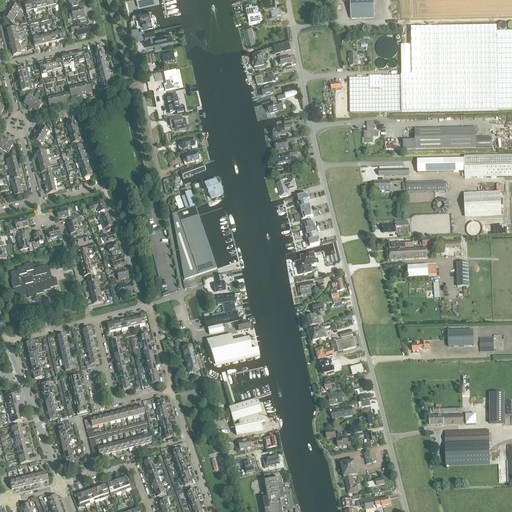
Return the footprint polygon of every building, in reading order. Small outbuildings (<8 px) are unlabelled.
[(47,7),(48,10),(53,9),(50,0),(45,0),(47,7)] [(50,0),(53,9),(55,9),(55,8),(56,7),(58,6),(58,4),(56,0),(50,0)] [(246,3),(248,12),(258,10),(256,0),(253,0),(253,2),(246,3)] [(350,0),(351,19),(374,18),(373,0),(350,0)] [(37,13),(43,12),(40,1),(38,1),(35,1),(37,10),(37,13)] [(30,15),(32,14),(29,3),(28,4),(27,3),(24,4),(26,14),(29,13),(30,14),(30,15)] [(11,4),(8,9),(17,14),(20,10),(21,8),(20,4),(16,5),(15,7),(11,4)] [(280,6),(276,6),(268,8),(269,8),(270,8),(272,16),(267,17),(268,20),(267,21),(268,24),(272,23),(271,20),(282,18),(280,6)] [(73,20),(84,18),(82,9),(80,10),(79,7),(71,9),(73,20)] [(6,12),(6,14),(14,19),(17,14),(8,9),(8,10),(5,9),(4,11),(6,12)] [(260,9),(258,10),(248,12),(250,23),(260,21),(260,19),(262,18),(260,9)] [(132,29),(131,30),(132,34),(133,34),(144,32),(143,30),(147,29),(147,26),(152,24),(150,13),(140,15),(138,15),(141,30),(138,31),(138,28),(132,29)] [(12,24),(14,19),(6,14),(3,18),(12,24)] [(76,32),(77,37),(88,34),(86,26),(78,27),(78,25),(70,27),(72,33),(76,32)] [(247,44),(256,42),(252,26),(243,28),(247,44)] [(7,30),(8,35),(16,33),(15,30),(18,30),(20,29),(20,27),(17,27),(7,30)] [(411,28),(411,46),(412,75),(402,76),(368,76),(369,78),(349,78),(350,113),(498,111),(511,110),(511,31),(497,32),(497,27),(411,28)] [(152,31),(144,32),(145,37),(145,39),(144,39),(145,42),(145,46),(146,45),(147,49),(154,47),(155,50),(161,49),(161,46),(174,43),(173,41),(172,36),(172,35),(172,34),(155,37),(155,35),(154,30),(152,31)] [(23,39),(22,37),(9,40),(10,46),(18,44),(18,41),(20,40),(23,39)] [(274,46),(276,54),(291,50),(288,42),(274,46)] [(402,76),(412,75),(411,46),(401,46),(402,76)] [(25,50),(25,48),(22,49),(12,51),(13,56),(21,54),(20,51),(23,51),(25,50)] [(94,50),(96,58),(105,56),(103,48),(94,50)] [(253,63),(263,61),(264,60),(263,55),(266,55),(265,50),(254,54),(253,54),(253,55),(253,56),(253,58),(252,58),(253,63)] [(164,62),(176,60),(174,51),(162,53),(164,62)] [(350,66),(358,66),(357,54),(349,55),(350,66)] [(291,64),(292,64),(291,57),(280,59),(282,66),(286,65),(286,68),(292,67),(291,64)] [(54,59),(55,62),(57,71),(63,70),(60,58),(54,59)] [(47,73),(52,72),(49,61),(44,62),(47,73)] [(264,65),(263,61),(253,63),(254,68),(255,68),(255,70),(256,71),(267,69),(266,65),(264,65)] [(41,75),(47,73),(44,62),(38,63),(41,75)] [(176,70),(164,73),(165,80),(166,80),(167,84),(164,85),(165,91),(175,89),(174,84),(178,83),(176,70)] [(263,84),(275,82),(273,74),(267,75),(268,79),(263,80),(262,76),(255,77),(257,86),(264,84),(263,84)] [(113,89),(111,82),(100,84),(101,90),(109,88),(109,90),(113,89)] [(263,96),(273,93),(271,86),(261,89),(263,96)] [(169,97),(167,97),(169,105),(178,103),(176,95),(175,91),(168,93),(169,97)] [(29,95),(24,104),(28,107),(34,98),(29,95)] [(32,109),(33,110),(38,101),(34,98),(28,107),(29,107),(28,110),(28,111),(29,111),(30,111),(32,109)] [(44,104),(38,101),(33,110),(37,112),(40,109),(41,109),(45,108),(44,104)] [(268,114),(283,110),(281,102),(266,106),(266,108),(267,112),(268,114)] [(178,103),(169,105),(171,114),(175,113),(175,115),(178,114),(184,113),(183,107),(179,108),(178,103)] [(319,113),(323,112),(323,111),(322,104),(316,105),(316,106),(313,107),(314,113),(319,112),(319,113)] [(175,131),(187,129),(185,119),(182,120),(181,117),(169,120),(170,127),(174,126),(175,131)] [(284,129),(292,128),(290,119),(284,121),(285,125),(282,126),(282,127),(272,129),(274,137),(286,135),(284,129)] [(372,137),(378,137),(378,132),(374,132),(374,122),(367,123),(367,130),(367,134),(364,134),(365,143),(372,143),(372,137)] [(41,127),(38,132),(47,137),(51,131),(49,127),(45,128),(45,129),(41,127)] [(404,149),(416,149),(476,147),(492,147),(492,138),(476,138),(475,128),(415,129),(415,138),(414,138),(413,139),(413,141),(403,141),(404,149)] [(36,135),(35,136),(44,142),(47,137),(38,132),(37,133),(35,132),(34,133),(34,134),(36,135)] [(41,146),(44,142),(35,136),(33,141),(41,146)] [(74,144),(81,142),(80,137),(71,139),(67,140),(69,147),(75,146),(74,144)] [(287,143),(295,141),(294,137),(284,139),(284,141),(275,143),(277,151),(288,149),(287,143)] [(5,141),(4,140),(0,146),(0,149),(3,152),(8,143),(7,142),(9,140),(8,139),(7,138),(6,139),(5,141)] [(183,150),(195,146),(192,139),(181,142),(183,150)] [(13,146),(8,143),(3,152),(8,155),(13,146)] [(73,148),(75,153),(84,150),(82,145),(73,148)] [(86,155),(84,150),(75,153),(77,158),(86,155)] [(290,156),(297,155),(296,151),(287,153),(287,155),(278,157),(279,165),(291,162),(290,156)] [(187,164),(199,160),(196,153),(185,156),(187,164)] [(79,163),(87,160),(86,155),(77,158),(74,159),(76,164),(79,163)] [(511,177),(511,156),(464,157),(464,159),(465,172),(465,178),(511,177)] [(465,172),(464,159),(417,160),(418,173),(465,172)] [(89,165),(87,160),(79,163),(80,168),(89,165)] [(79,174),(91,170),(89,165),(80,168),(81,171),(79,172),(79,174)] [(183,179),(206,171),(203,165),(181,174),(183,179)] [(93,175),(91,170),(79,174),(80,177),(83,176),(84,179),(93,175)] [(220,189),(221,189),(220,185),(218,186),(216,180),(205,184),(207,190),(209,190),(210,193),(209,193),(211,199),(221,195),(220,189)] [(284,181),(277,184),(281,197),(288,194),(287,190),(296,187),(293,180),(284,182),(284,181)] [(385,191),(385,193),(390,193),(390,182),(375,182),(375,191),(385,191)] [(402,191),(406,190),(406,192),(426,192),(446,191),(446,182),(426,183),(406,183),(402,183),(402,191)] [(186,194),(186,196),(182,198),(186,210),(195,207),(190,192),(186,194)] [(500,192),(465,194),(464,194),(465,217),(501,215),(500,192)] [(308,194),(307,195),(296,197),(297,203),(295,204),(295,205),(298,205),(298,207),(296,208),(297,209),(299,209),(301,220),(313,217),(314,217),(313,213),(312,213),(309,201),(310,200),(308,194)] [(180,196),(175,198),(179,210),(184,208),(180,196)] [(95,203),(89,206),(90,210),(97,208),(98,212),(99,215),(105,213),(104,210),(106,210),(103,200),(95,203)] [(198,217),(195,207),(186,210),(172,215),(174,225),(198,217)] [(58,219),(68,217),(66,209),(56,211),(58,219)] [(100,216),(97,217),(98,221),(99,220),(101,225),(111,222),(110,222),(109,217),(108,217),(107,214),(105,214),(105,213),(99,215),(100,216)] [(174,225),(184,280),(204,274),(216,270),(214,263),(198,217),(174,225)] [(16,229),(28,226),(26,218),(14,221),(16,229)] [(68,227),(69,230),(77,228),(77,225),(78,225),(77,219),(67,222),(68,227)] [(395,225),(383,225),(383,234),(396,233),(396,227),(408,226),(408,221),(395,222),(395,225)] [(111,222),(101,225),(103,230),(102,230),(103,234),(107,232),(113,230),(112,227),(111,222)] [(303,225),(301,225),(304,237),(304,239),(306,238),(307,240),(305,241),(306,248),(320,245),(321,244),(319,238),(318,239),(315,226),(316,226),(315,222),(314,222),(308,223),(303,225)] [(78,231),(77,228),(69,230),(70,233),(71,238),(83,235),(82,230),(78,231)] [(62,240),(60,231),(57,232),(56,229),(48,231),(48,233),(45,233),(47,243),(51,242),(50,239),(58,237),(59,240),(60,240),(62,240)] [(35,244),(45,241),(43,235),(42,232),(33,235),(35,244)] [(107,232),(103,234),(103,235),(104,237),(103,237),(105,244),(116,240),(114,233),(108,235),(107,234),(107,232)] [(17,237),(18,244),(28,241),(26,234),(21,235),(20,233),(16,233),(13,234),(14,237),(17,237)] [(28,244),(28,241),(18,244),(20,250),(29,248),(30,251),(33,251),(31,243),(28,244)] [(112,256),(121,253),(119,246),(116,248),(114,244),(107,246),(109,252),(111,252),(112,256)] [(427,248),(401,250),(400,249),(397,249),(397,250),(389,250),(390,260),(394,260),(395,261),(397,261),(397,260),(427,258),(427,248)] [(310,264),(315,263),(313,253),(301,256),(303,261),(297,263),(299,274),(311,271),(310,264)] [(114,269),(125,265),(123,259),(118,260),(117,258),(110,260),(112,266),(113,266),(114,269)] [(457,287),(469,287),(468,262),(456,263),(457,287)] [(36,295),(44,293),(43,291),(51,290),(50,288),(58,286),(56,278),(52,279),(49,269),(46,270),(45,266),(34,269),(32,263),(24,265),(24,267),(17,269),(18,271),(10,273),(12,280),(11,281),(13,289),(14,288),(14,290),(12,291),(15,300),(23,297),(22,295),(27,294),(29,298),(36,296),(36,295)] [(84,278),(97,275),(95,269),(83,273),(84,278)] [(112,272),(111,272),(111,274),(112,274),(113,275),(115,274),(116,276),(117,275),(119,280),(129,278),(127,271),(123,272),(122,269),(112,272)] [(224,281),(223,282),(221,274),(215,275),(216,283),(213,284),(215,293),(226,290),(224,281)] [(97,282),(96,276),(87,279),(88,282),(83,283),(83,285),(97,282)] [(337,282),(332,283),(333,288),(343,285),(342,280),(341,280),(341,278),(340,277),(337,278),(336,279),(337,282)] [(120,295),(131,292),(129,284),(125,285),(124,282),(117,284),(120,295)] [(314,290),(313,282),(299,285),(301,296),(311,294),(310,290),(314,290)] [(335,292),(331,293),(333,300),(339,298),(337,292),(339,291),(344,290),(343,286),(343,285),(333,288),(334,289),(335,292)] [(86,296),(100,292),(99,287),(90,289),(90,292),(85,293),(86,296)] [(243,320),(245,316),(243,309),(242,304),(239,294),(212,297),(213,307),(214,307),(214,308),(214,309),(212,313),(204,315),(204,319),(206,328),(243,320)] [(88,307),(103,303),(101,297),(92,300),(93,302),(88,304),(88,307)] [(313,308),(315,315),(315,318),(318,317),(322,316),(321,313),(325,312),(323,305),(313,308)] [(143,315),(137,316),(139,325),(145,324),(143,315)] [(318,317),(315,318),(315,315),(309,317),(309,319),(308,320),(310,327),(320,324),(318,317)] [(133,327),(139,325),(137,316),(131,317),(133,327)] [(131,317),(125,319),(127,328),(133,327),(131,317)] [(125,319),(119,320),(121,329),(121,332),(127,330),(127,328),(125,319)] [(109,332),(115,331),(113,321),(107,323),(109,332)] [(239,331),(250,329),(248,321),(237,324),(239,331)] [(310,331),(311,336),(323,333),(322,329),(330,327),(329,323),(324,325),(324,327),(310,331)] [(223,328),(222,325),(208,329),(209,335),(224,332),(223,328)] [(449,347),(473,346),(473,330),(448,331),(449,347)] [(325,339),(323,333),(311,336),(313,342),(318,340),(318,341),(321,340),(325,339)] [(140,336),(141,342),(151,340),(151,339),(149,339),(148,334),(140,336)] [(248,338),(232,342),(231,335),(206,340),(215,365),(259,355),(258,349),(251,351),(248,338)] [(339,352),(356,347),(355,345),(353,337),(331,343),(334,353),(339,352)] [(480,352),(494,352),(493,338),(480,338),(480,352)] [(151,341),(151,340),(141,342),(143,349),(151,347),(150,342),(151,341)] [(27,346),(27,349),(35,348),(34,345),(36,344),(36,341),(24,344),(25,346),(27,346)] [(111,348),(111,349),(121,347),(119,341),(111,343),(112,348),(111,348)] [(426,347),(430,347),(430,343),(426,343),(426,342),(422,342),(422,345),(420,345),(420,344),(415,344),(415,345),(412,345),(412,352),(420,351),(420,347),(422,347),(422,348),(426,348),(426,347)] [(182,348),(185,361),(195,358),(192,345),(182,348)] [(61,352),(56,354),(56,355),(61,354),(69,352),(68,346),(60,348),(61,352)] [(27,356),(38,353),(37,347),(35,348),(27,349),(28,353),(27,354),(27,356)] [(317,358),(318,359),(325,358),(324,352),(323,349),(316,351),(316,352),(316,354),(317,354),(317,356),(317,357),(317,358)] [(333,349),(324,352),(325,358),(328,357),(331,357),(331,356),(334,355),(333,349)] [(154,354),(154,352),(144,355),(146,361),(154,359),(153,354),(154,354)] [(29,358),(30,361),(41,359),(41,356),(39,356),(38,353),(27,356),(28,358),(29,358)] [(114,360),(114,361),(123,359),(122,353),(114,355),(115,360),(114,360)] [(99,363),(97,358),(89,359),(90,364),(86,365),(87,369),(96,367),(95,364),(99,363)] [(199,370),(195,358),(185,361),(189,373),(199,370)] [(31,365),(29,366),(30,368),(41,365),(41,362),(39,363),(38,360),(41,359),(30,361),(31,365)] [(332,362),(322,364),(323,371),(324,375),(328,374),(328,375),(334,374),(334,372),(335,372),(342,370),(340,360),(332,362)] [(157,366),(156,364),(147,367),(148,373),(156,371),(155,366),(157,366)] [(32,370),(33,374),(41,372),(40,369),(42,368),(41,365),(30,368),(30,370),(32,370)] [(118,372),(117,372),(117,374),(126,371),(125,365),(117,367),(118,372)] [(361,365),(351,368),(353,376),(364,373),(361,365)] [(117,376),(119,376),(120,379),(129,377),(128,371),(126,371),(117,374),(117,375),(117,376)] [(41,375),(41,372),(33,374),(34,377),(32,378),(33,380),(44,378),(43,374),(41,375)] [(71,381),(72,384),(80,382),(79,378),(81,378),(81,376),(69,378),(70,382),(71,381)] [(119,384),(120,385),(129,383),(128,378),(129,377),(120,379),(121,384),(119,384)] [(161,383),(159,377),(150,379),(151,385),(161,383)] [(83,386),(81,386),(80,382),(72,384),(70,385),(72,391),(83,388),(83,386)] [(330,391),(340,389),(339,384),(335,385),(334,382),(325,384),(326,389),(329,389),(330,391)] [(42,387),(43,391),(51,389),(50,386),(52,386),(51,383),(40,385),(40,388),(42,387)] [(131,390),(129,383),(120,385),(120,387),(122,386),(123,391),(131,390)] [(74,393),(75,396),(83,394),(82,391),(84,390),(83,388),(72,391),(72,394),(74,393)] [(44,395),(42,395),(42,397),(54,395),(53,392),(51,392),(51,389),(43,391),(44,395)] [(504,393),(489,393),(489,424),(504,424),(504,393)] [(6,398),(7,402),(17,400),(16,397),(20,396),(19,394),(6,397),(6,398)] [(74,400),(74,403),(86,400),(86,398),(84,398),(83,394),(75,396),(76,399),(74,400)] [(45,399),(46,403),(53,401),(53,398),(55,398),(54,395),(42,397),(43,400),(45,399)] [(330,405),(343,403),(342,395),(329,397),(330,405)] [(155,404),(156,409),(158,409),(167,407),(165,400),(161,401),(161,399),(151,401),(152,405),(155,404)] [(260,423),(264,422),(257,399),(229,408),(233,422),(236,435),(263,431),(260,423)] [(17,403),(17,400),(7,402),(7,403),(5,403),(6,408),(8,408),(9,408),(22,405),(21,402),(17,403)] [(77,405),(78,408),(86,406),(85,403),(87,402),(86,400),(74,403),(75,406),(77,405)] [(47,407),(45,407),(45,409),(57,407),(56,404),(54,404),(53,401),(46,403),(47,407)] [(9,408),(10,413),(19,411),(18,408),(23,407),(22,405),(9,408)] [(436,413),(436,415),(440,415),(440,413),(460,413),(460,407),(441,408),(441,405),(436,405),(436,408),(433,408),(433,409),(431,409),(431,413),(433,413),(433,414),(436,413)] [(87,410),(86,406),(78,408),(78,411),(77,412),(77,415),(89,412),(89,410),(87,410)] [(48,411),(49,415),(56,413),(56,410),(57,410),(57,407),(45,409),(46,412),(48,411)] [(158,409),(159,415),(167,413),(166,408),(167,408),(167,407),(158,409)] [(344,417),(353,415),(352,407),(330,412),(331,412),(333,419),(339,418),(338,418),(344,416),(344,417)] [(57,416),(56,413),(49,415),(49,419),(48,419),(48,422),(60,419),(59,416),(57,416)] [(170,417),(168,418),(167,413),(159,415),(157,416),(158,422),(161,421),(170,419),(170,417)] [(25,417),(25,415),(10,418),(10,419),(11,419),(12,423),(22,421),(21,418),(25,417)] [(440,416),(440,415),(436,415),(436,416),(429,416),(430,426),(463,424),(463,415),(440,416)] [(373,419),(373,416),(367,417),(359,419),(360,424),(364,423),(364,426),(369,425),(369,426),(374,425),(373,419)] [(161,421),(162,427),(170,425),(169,420),(170,420),(170,419),(161,421)] [(68,430),(68,426),(70,426),(69,423),(63,425),(63,423),(58,424),(59,428),(56,429),(57,431),(58,431),(59,435),(67,433),(67,430),(68,430)] [(170,425),(162,427),(164,433),(173,431),(172,425),(170,426),(170,425)] [(325,439),(336,437),(335,433),(339,432),(338,428),(330,430),(330,432),(324,433),(325,439)] [(14,438),(23,436),(22,433),(27,432),(26,430),(11,433),(12,434),(13,434),(13,437),(12,437),(12,439),(14,438)] [(489,465),(488,430),(445,431),(446,466),(489,465)] [(172,438),(175,437),(173,431),(164,433),(162,434),(164,440),(167,439),(168,442),(173,440),(172,438)] [(373,443),(377,442),(376,434),(371,435),(371,432),(365,433),(366,437),(368,443),(373,442),(373,443)] [(68,436),(67,433),(59,435),(60,439),(58,439),(59,441),(71,439),(70,436),(68,436)] [(277,447),(275,437),(264,439),(266,449),(277,447)] [(348,447),(352,446),(351,441),(348,441),(347,438),(336,440),(338,447),(348,445),(348,447)] [(71,439),(59,441),(60,444),(61,443),(62,447),(70,445),(72,445),(71,439)] [(240,449),(251,447),(249,439),(238,442),(240,449)] [(15,445),(17,449),(26,447),(25,444),(29,443),(29,440),(14,444),(14,445),(15,445)] [(61,451),(62,454),(73,451),(73,448),(71,448),(70,445),(62,447),(63,451),(61,451)] [(174,449),(169,451),(172,459),(174,458),(183,455),(180,449),(175,451),(174,449)] [(32,453),(31,451),(17,454),(17,455),(18,455),(19,459),(28,457),(28,454),(32,453)] [(74,454),(73,451),(62,454),(62,456),(64,455),(65,459),(73,457),(72,454),(74,454)] [(266,460),(263,461),(265,468),(269,467),(268,465),(279,462),(278,454),(266,457),(267,460),(266,460)] [(185,461),(183,455),(174,458),(176,464),(185,461)] [(73,460),(73,457),(65,459),(65,463),(64,463),(65,466),(76,463),(75,460),(73,460)] [(152,459),(144,462),(146,467),(144,467),(145,469),(154,465),(152,459)] [(176,464),(174,464),(176,470),(178,470),(187,467),(185,461),(176,464)] [(246,474),(254,472),(251,461),(243,463),(246,474)] [(345,477),(347,487),(354,486),(352,476),(358,475),(355,461),(341,464),(344,478),(345,477)] [(156,471),(154,465),(145,469),(145,470),(147,469),(148,474),(156,471)] [(189,472),(187,467),(178,470),(180,476),(189,472)] [(149,478),(148,478),(149,480),(158,477),(156,471),(148,474),(149,478)] [(46,472),(41,473),(43,482),(46,482),(47,484),(49,483),(46,472)] [(191,478),(191,477),(189,472),(180,476),(182,482),(191,478)] [(36,474),(30,476),(33,485),(35,484),(36,487),(39,486),(36,474)] [(130,488),(129,485),(128,482),(126,476),(123,477),(124,479),(122,479),(126,490),(131,489),(130,488)] [(25,477),(20,478),(22,487),(25,487),(26,489),(28,489),(25,477)] [(152,486),(160,483),(158,477),(149,480),(149,482),(151,481),(152,486)] [(193,484),(191,478),(182,482),(184,488),(193,484)] [(116,494),(122,492),(117,479),(114,480),(115,482),(112,483),(116,494)] [(118,479),(117,479),(122,492),(126,490),(122,479),(119,481),(118,479)] [(267,492),(262,493),(263,500),(264,504),(264,507),(265,510),(265,511),(281,511),(281,509),(280,508),(285,507),(286,508),(286,509),(288,510),(289,510),(290,509),(291,509),(291,508),(292,507),(292,506),(292,505),(287,488),(282,489),(280,479),(265,482),(267,492)] [(368,489),(385,485),(384,479),(366,483),(368,489)] [(15,492),(18,491),(15,480),(9,481),(12,490),(15,489),(15,492)] [(111,496),(116,494),(112,483),(110,484),(109,482),(107,483),(111,496)] [(161,483),(160,483),(152,486),(154,489),(152,490),(153,492),(162,489),(161,486),(162,486),(161,483)] [(103,487),(100,488),(104,499),(109,497),(108,494),(105,484),(102,485),(103,487)] [(173,485),(176,494),(182,491),(181,489),(177,490),(175,484),(173,485)] [(358,485),(354,486),(347,487),(348,494),(359,492),(358,485)] [(95,487),(99,500),(99,501),(104,499),(100,488),(98,488),(97,486),(95,487)] [(90,491),(94,500),(94,502),(99,500),(95,487),(93,488),(94,490),(90,491)] [(163,488),(162,489),(153,492),(155,498),(164,495),(166,494),(163,488)] [(88,490),(85,491),(89,502),(94,500),(90,491),(89,492),(88,490)] [(195,490),(187,493),(189,499),(198,496),(195,490)] [(84,493),(81,495),(85,505),(90,504),(89,502),(85,491),(83,491),(84,493)] [(81,495),(79,495),(78,493),(76,494),(78,501),(76,501),(79,508),(85,508),(85,505),(81,495)] [(178,503),(175,494),(169,496),(170,499),(174,498),(176,504),(178,503)] [(49,502),(50,505),(58,502),(59,502),(58,498),(57,499),(56,496),(52,497),(52,496),(46,498),(48,502),(49,502)] [(198,496),(189,499),(191,505),(198,502),(200,502),(198,496)] [(388,498),(375,502),(376,506),(382,505),(382,507),(383,507),(385,506),(390,505),(388,498)] [(167,500),(159,503),(160,507),(159,507),(160,510),(169,506),(171,506),(168,500),(167,500)] [(348,500),(343,501),(344,509),(349,508),(349,507),(352,506),(352,500),(348,501),(348,500)] [(373,500),(364,501),(365,506),(366,509),(374,508),(373,500)] [(25,505),(22,506),(23,511),(24,511),(34,508),(33,506),(31,507),(29,502),(24,503),(25,505)] [(58,502),(50,505),(52,511),(61,508),(58,502)] [(193,511),(202,507),(201,506),(200,507),(198,502),(191,505),(189,505),(191,511),(193,511)]
